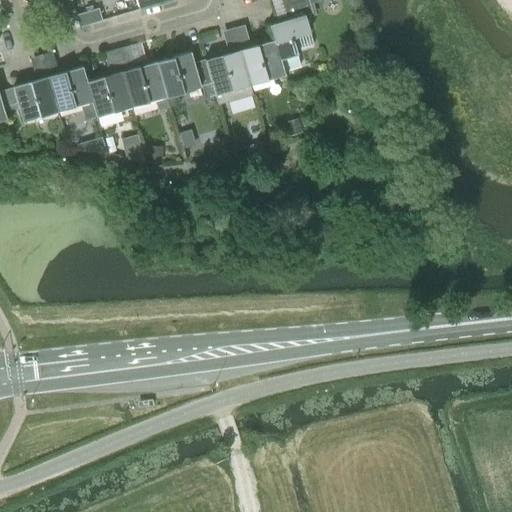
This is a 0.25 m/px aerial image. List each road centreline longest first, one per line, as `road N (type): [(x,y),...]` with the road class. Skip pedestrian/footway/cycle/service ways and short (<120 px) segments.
road 1 (unclassified): [(0,487),(234,394),(409,360),(511,350)]
road 2 (primary): [(0,373),(511,317)]
road 3 (residential): [(69,31),(89,45),(210,0)]
